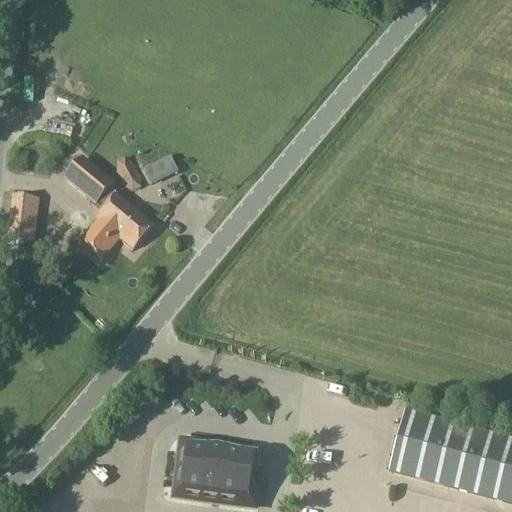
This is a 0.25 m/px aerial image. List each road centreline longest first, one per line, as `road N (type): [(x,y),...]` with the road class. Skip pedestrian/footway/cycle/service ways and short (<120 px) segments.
road 1 (unclassified): [(0,488),(425,0)]
road 2 (unclassified): [(0,181),(17,0)]
